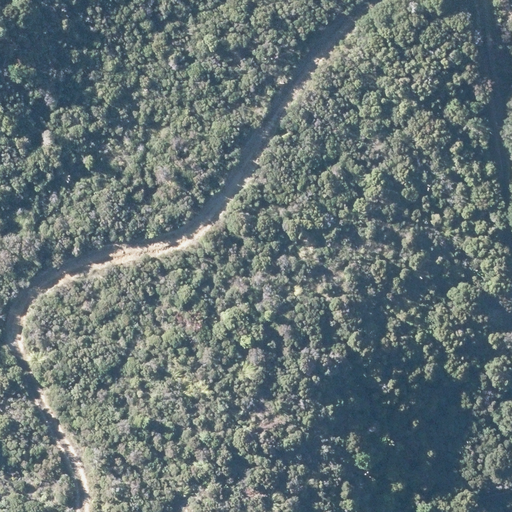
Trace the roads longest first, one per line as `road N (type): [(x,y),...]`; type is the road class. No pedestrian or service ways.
road 1 (track): [(80,511),(78,472),(46,418),(18,343),(17,310),(35,284),(68,265),(180,239),(229,189),(330,33),(369,0)]
road 2 (track): [(484,0),(511,264)]
